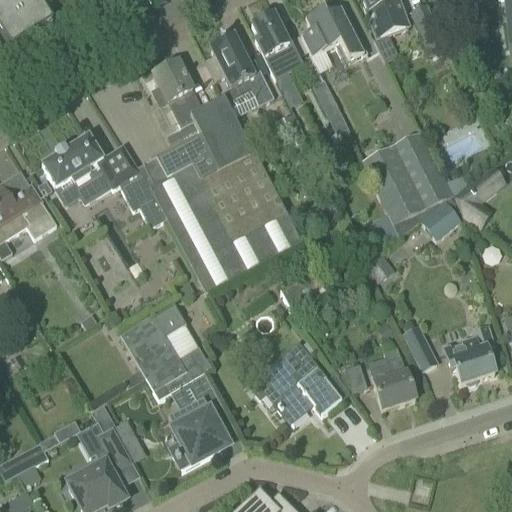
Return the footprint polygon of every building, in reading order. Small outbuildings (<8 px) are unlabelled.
[(0,0),(0,51),(1,51),(0,48),(0,37),(10,53),(52,26),(34,0),(0,0)] [(409,35),(398,6),(395,0),(363,0),(364,1),(360,2),(375,45),(372,46),(384,69),(397,62),(388,43),(409,35)] [(428,0),(430,9),(460,4),(464,29),(481,26),(476,0),(428,0)] [(511,6),(511,0),(498,0),(498,3),(502,3),(505,27),(507,27),(509,49),(511,48),(511,6)] [(428,18),(424,11),(410,18),(424,46),(438,40),(428,18)] [(366,58),(352,31),(348,33),(339,14),(325,21),(322,16),(308,23),(306,29),(309,36),(300,41),(309,58),(311,62),(321,57),(322,59),(339,49),(348,67),(366,58)] [(254,46),(262,62),(274,85),(285,80),(302,71),(290,47),(291,46),(286,36),(282,37),(273,19),(250,30),(257,44),(254,46)] [(223,81),(229,93),(220,98),(234,124),(272,104),(265,89),(262,84),(253,66),(247,69),(232,40),(208,52),(214,63),(205,67),(214,86),(223,81)] [(321,57),(311,62),(321,80),(330,75),(322,59),(321,57)] [(204,121),(201,115),(177,68),(152,81),(159,94),(152,98),(159,113),(167,109),(179,134),(192,127),(204,121)] [(274,85),(289,115),(300,109),(285,80),(274,85)] [(324,87),(312,93),(329,128),(341,122),(324,87)] [(477,111),(490,109),(489,98),(475,100),(477,111)] [(301,251),(287,223),(270,191),(254,160),(252,161),(250,158),(223,104),(201,115),(204,121),(192,127),(200,142),(155,166),(165,186),(149,194),(166,225),(191,272),(190,273),(205,302),(301,251)] [(292,120),(269,132),(283,159),(306,146),(295,124),(292,120)] [(508,142),(498,121),(483,128),(493,149),(508,142)] [(329,128),(336,143),(348,137),(341,122),(329,128)] [(387,221),(397,243),(398,244),(419,227),(443,208),(451,201),(445,189),(420,140),(389,154),(361,167),(387,221)] [(149,234),(166,225),(149,194),(165,186),(155,166),(136,176),(121,153),(101,165),(88,143),(64,157),(63,155),(53,161),(55,163),(41,172),(55,195),(70,185),(73,190),(86,209),(110,194),(111,196),(118,191),(132,217),(138,214),(149,234)] [(0,265),(11,258),(4,247),(26,233),(34,244),(56,231),(48,219),(30,191),(10,204),(4,195),(0,193),(0,265)] [(466,193),(453,204),(459,216),(463,223),(478,234),(490,217),(478,209),(466,193)] [(460,228),(443,208),(419,227),(435,248),(460,228)] [(365,273),(376,289),(392,277),(381,262),(365,273)] [(342,280),(337,267),(322,273),(327,286),(342,280)] [(292,327),(324,300),(315,282),(279,300),(292,327)] [(194,299),(188,288),(176,295),(182,306),(194,299)] [(0,303),(0,306),(19,339),(35,329),(14,296),(0,303)] [(165,345),(185,333),(173,312),(119,345),(138,377),(122,386),(127,395),(143,386),(155,407),(169,399),(203,381),(211,376),(198,354),(177,366),(165,345)] [(85,336),(96,330),(90,321),(80,327),(85,336)] [(378,335),(385,345),(393,340),(386,330),(378,335)] [(435,368),(417,332),(403,340),(421,375),(435,368)] [(485,354),(493,351),(487,332),(472,337),(474,345),(444,356),(450,376),(454,374),(460,391),(464,389),(467,391),(474,389),(476,385),(494,379),(485,354)] [(263,399),(265,397),(291,429),(312,413),(320,422),(339,406),(295,351),(262,377),(266,382),(256,390),(263,399)] [(387,374),(369,380),(372,389),(375,397),(381,416),(414,405),(408,386),(406,378),(404,379),(399,363),(396,354),(382,358),(385,367),(387,374)] [(358,370),(344,374),(351,396),(365,392),(358,370)] [(210,395),(203,381),(169,399),(180,419),(167,426),(170,433),(167,435),(178,456),(171,460),(180,478),(221,456),(217,448),(221,446),(221,447),(222,446),(208,419),(220,413),(210,395)] [(103,411),(92,417),(104,438),(111,434),(114,433),(103,411)] [(114,433),(111,434),(118,447),(132,440),(125,427),(114,433)] [(53,439),(59,449),(78,438),(72,428),(53,439)] [(116,511),(125,507),(111,481),(131,470),(130,468),(111,434),(104,438),(95,443),(102,456),(94,461),(100,471),(65,490),(77,511),(116,511)] [(136,449),(123,456),(130,468),(143,461),(136,449)] [(21,479),(33,472),(47,465),(39,451),(0,472),(0,481),(4,489),(17,481),(21,479)] [(21,479),(17,481),(23,492),(39,483),(33,472),(21,479)] [(33,511),(25,496),(1,509),(2,511),(33,511)] [(286,511),(276,501),(268,509),(257,498),(242,511),(286,511)]
